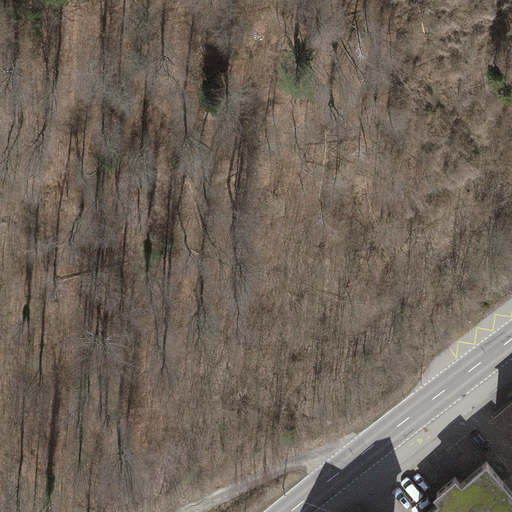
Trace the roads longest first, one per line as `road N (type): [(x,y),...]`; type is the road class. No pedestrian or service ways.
road 1 (tertiary): [(291,511),(511,339)]
road 2 (track): [(349,464),(294,463),(189,511)]
